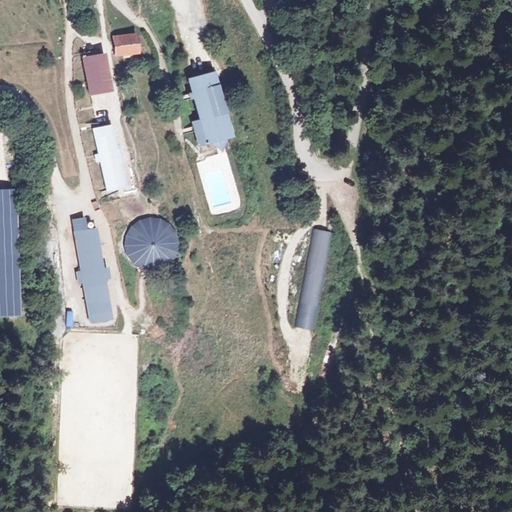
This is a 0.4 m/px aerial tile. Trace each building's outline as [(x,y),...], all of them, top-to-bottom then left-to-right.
[(137,32),(114,35),(115,52),(139,50),(137,32)] [(98,55),(92,51),(80,54),(91,92),(113,86),(105,58),(98,55)] [(214,72),(191,77),(200,118),(193,121),(198,144),(210,142),(221,154),(225,138),(229,137),(223,111),(221,103),(214,72)] [(109,127),(90,131),(103,196),(116,192),(115,188),(122,187),(116,163),(118,163),(116,149),(114,150),(109,127)] [(173,257),(176,250),(177,242),(176,234),(172,227),(166,222),(159,218),(151,217),(143,218),(136,222),(131,228),(127,235),(126,243),(128,251),(131,258),(137,263),(144,267),(152,268),(160,266),(167,263),(173,257)] [(95,224),(74,227),(81,267),(76,268),(78,278),(83,278),(89,319),(109,316),(104,274),(108,274),(107,263),(102,264),(95,224)] [(332,236),(313,232),(295,317),(314,321),(332,236)] [(298,245),(287,243),(280,280),(291,282),(298,245)]
